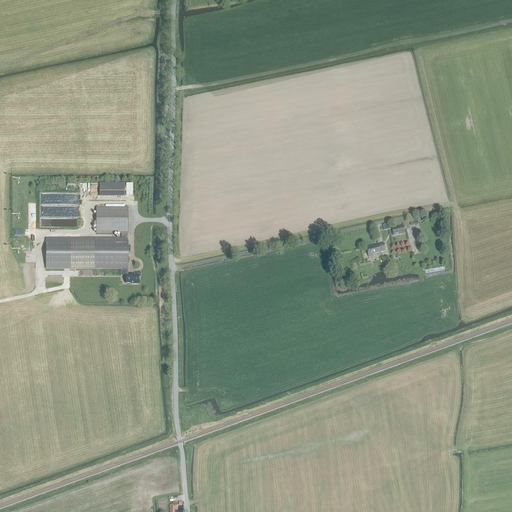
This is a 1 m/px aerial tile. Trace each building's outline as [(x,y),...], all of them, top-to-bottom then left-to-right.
[(124,186),(99,186),(99,196),(124,196),(124,186)] [(125,284),(130,284),(139,284),(139,280),(139,275),(128,275),(128,269),(128,241),(127,241),(128,233),(128,208),(96,208),(96,233),(121,233),(121,241),(45,241),(45,269),(120,269),(120,276),(125,276),(125,284)] [(405,233),(403,226),(392,228),(393,236),(405,233)] [(385,250),(384,244),(372,247),(372,246),(366,247),(369,258),(381,255),(380,251),(385,250)] [(159,505),(162,505),(162,502),(168,502),(168,497),(159,497),(159,505)]
